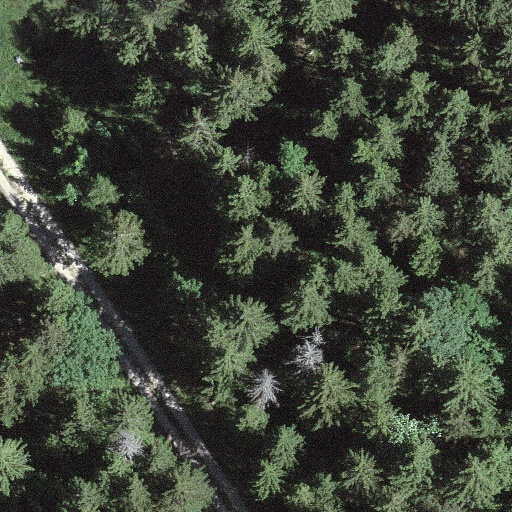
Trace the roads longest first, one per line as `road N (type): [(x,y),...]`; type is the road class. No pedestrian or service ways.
road 1 (track): [(239,511),(0,159)]
road 2 (track): [(377,0),(511,103)]
